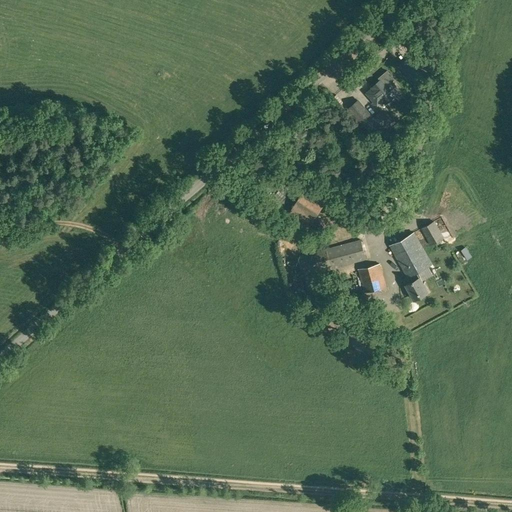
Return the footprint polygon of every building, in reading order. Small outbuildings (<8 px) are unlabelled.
[(372,88),(366,93),(371,99),(377,105),(383,100),(386,104),(395,95),(394,95),(400,90),(392,80),(386,85),(381,79),(371,87),(372,88)] [(358,100),(348,108),(372,136),(377,132),(380,135),(394,123),(389,118),(383,111),(378,115),(373,119),(358,100)] [(307,231),(328,197),(308,184),(286,216),(307,231)] [(430,246),(444,238),(434,221),(421,228),(430,246)] [(414,299),(428,292),(420,277),(416,279),(413,274),(432,264),(414,232),(390,245),(407,277),(408,276),(411,282),(406,285),(414,299)] [(365,259),(360,240),(299,256),(304,275),(365,259)] [(364,293),(386,287),(380,263),(357,269),(364,293)] [(348,304),(336,313),(344,325),(357,316),(348,304)] [(359,352),(373,341),(369,335),(370,334),(359,318),(351,324),(357,331),(349,337),(359,352)]
